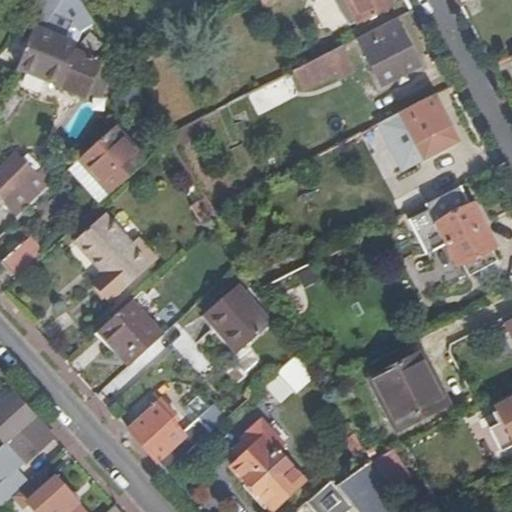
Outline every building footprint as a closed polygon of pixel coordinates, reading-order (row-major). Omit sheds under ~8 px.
[(34,31),(16,75),(80,101),(83,103),(87,93),(96,67),(75,53),(83,32),(95,25),(79,0),(65,0),(42,35),(34,31)] [(356,25),(357,27),(390,9),(385,0),(331,0),(332,2),(336,12),(341,20),(350,28),(356,25)] [(417,68),(393,20),(354,40),(378,88),(417,68)] [(323,56),(332,73),(335,80),(351,72),(339,48),(323,56)] [(323,56),(292,72),(301,90),(332,73),(323,56)] [(406,124),(394,130),(405,152),(418,145),(424,158),(457,141),(435,97),(401,114),(406,124)] [(401,114),(389,120),(394,130),(406,124),(401,114)] [(207,133),(200,119),(166,137),(170,143),(174,150),(207,133)] [(103,203),(147,164),(117,132),(74,170),(103,203)] [(0,205),(15,222),(56,183),(40,165),(36,168),(27,160),(24,163),(16,156),(0,171),(0,205)] [(436,179),(445,196),(476,179),(468,163),(436,179)] [(103,203),(74,170),(64,178),(75,188),(72,191),(93,213),(103,203)] [(142,257),(133,247),(106,216),(75,241),(103,273),(92,282),(109,301),(156,260),(148,251),(142,257)] [(501,275),(506,272),(485,229),(482,231),(476,219),(461,226),(467,238),(448,248),(471,291),(476,288),(481,300),(507,286),(501,275)] [(142,257),(148,251),(139,242),(133,247),(142,257)] [(16,281),(39,261),(25,245),(24,244),(1,264),(16,281)] [(270,274),(276,287),(290,279),(313,267),(307,255),(270,274)] [(265,293),(273,305),(297,292),(290,279),(276,287),(265,293)] [(237,358),(270,328),(238,290),(203,320),(237,358)] [(96,333),(128,367),(161,338),(130,304),(96,333)] [(511,323),(503,328),(511,344),(511,323)] [(303,353),(276,376),(294,396),(317,375),(303,353)] [(370,381),(388,417),(392,415),(401,432),(449,408),(422,355),(370,381)] [(52,438),(13,395),(0,406),(0,441),(22,465),(52,438)] [(155,406),(126,431),(164,473),(192,449),(155,406)] [(511,414),(500,420),(511,444),(511,414)] [(397,434),(401,432),(392,415),(388,417),(397,434)] [(267,508),(271,511),(303,484),(280,457),(281,455),(272,443),(269,445),(261,435),(248,446),(253,452),(234,467),(246,482),(244,484),(262,508),(267,508)] [(366,452),(356,436),(346,443),(357,460),(366,452)] [(404,511),(373,463),(336,490),(331,484),(302,509),(304,511),(404,511)] [(0,511),(19,494),(32,482),(24,473),(0,494),(0,511)] [(50,484),(41,473),(32,482),(19,494),(27,504),(26,505),(32,511),(70,511),(75,508),(68,499),(68,496),(54,480),(50,484)]
